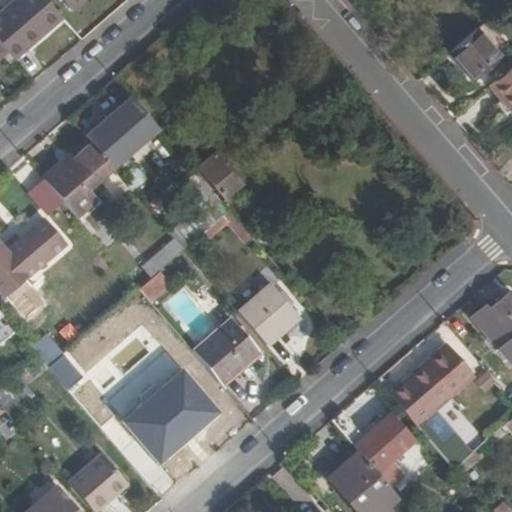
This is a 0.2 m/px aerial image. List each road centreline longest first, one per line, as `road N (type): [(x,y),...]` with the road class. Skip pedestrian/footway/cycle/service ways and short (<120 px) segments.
road 1 (residential): [(186,511),(508,231)]
road 2 (residential): [(311,0),(508,231)]
road 3 (residential): [(0,143),(166,0)]
